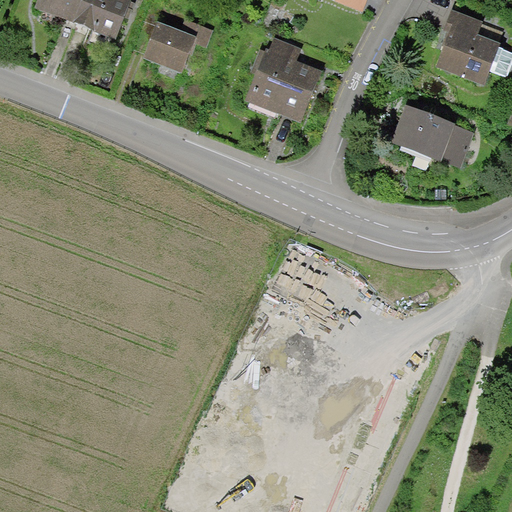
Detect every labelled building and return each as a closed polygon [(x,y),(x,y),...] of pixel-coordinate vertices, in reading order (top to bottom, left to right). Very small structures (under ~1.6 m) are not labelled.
[(115,45),(131,4),(122,0),(41,0),(36,13),(115,45)] [(369,0),(348,0),(348,2),(343,0),(336,0),(335,4),(364,15),(369,0)] [(483,26),(461,17),(439,75),(486,93),(503,51),(477,41),(483,26)] [(159,31),(146,64),(182,79),(196,46),(159,31)] [(275,41),(248,106),(302,127),(322,78),(296,68),(303,52),(275,41)] [(471,140),(408,114),(393,150),(456,175),(471,140)]
